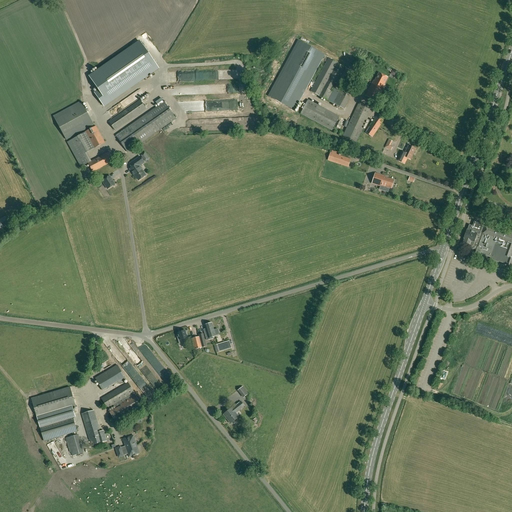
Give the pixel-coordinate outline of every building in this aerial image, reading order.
[(98,90),(94,92),(104,107),(159,69),(140,40),(88,76),(98,90)] [(324,54),(297,40),(268,96),(294,110),(324,54)] [(333,91),(341,72),(336,70),(339,62),(333,60),(330,68),(329,67),(321,86),(319,85),(317,88),(315,87),(314,91),(317,92),(316,93),(325,97),(324,98),(331,101),(335,92),(333,91)] [(370,74),(375,66),(369,62),(364,71),(370,74)] [(370,87),(365,96),(381,103),(383,99),(380,97),(385,85),(384,84),(388,77),(378,73),(374,81),(373,81),(370,87)] [(346,109),(352,96),(347,94),(344,100),(340,98),(340,100),(339,99),(338,102),(342,103),(340,107),(346,109)] [(140,99),(125,110),(131,119),(146,108),(140,99)] [(301,113),(332,130),(339,116),(308,100),(301,113)] [(66,139),(94,124),(81,101),(53,116),(66,139)] [(140,118),(152,135),(176,118),(165,102),(140,118)] [(361,132),(372,108),(359,102),(348,126),(349,126),(361,132)] [(125,110),(108,121),(115,130),(131,119),(125,110)] [(382,115),(371,135),(376,138),(387,118),(382,115)] [(140,118),(116,135),(127,152),(152,135),(140,118)] [(343,118),(339,129),(342,131),(347,120),(343,118)] [(105,142),(96,126),(85,132),(94,148),(105,142)] [(415,148),(408,145),(404,155),(402,154),(398,160),(404,163),(407,158),(410,159),(415,148)] [(149,157),(145,151),(141,154),(145,161),(149,158),(148,157),(149,157)] [(88,163),(92,172),(113,161),(108,152),(92,161),(88,163)] [(328,160),(348,167),(350,159),(330,153),(328,160)] [(139,166),(144,162),(140,157),(130,164),(133,169),(131,171),(134,175),(135,175),(139,180),(146,175),(139,166)] [(386,178),(387,177),(375,173),(372,183),(383,187),(384,186),(391,189),(394,180),(386,178)] [(108,189),(115,184),(109,176),(102,181),(108,189)] [(6,218),(0,222),(0,230),(10,224),(6,218)] [(511,232),(475,220),(473,226),(469,224),(467,230),(464,238),(461,248),(468,250),(471,251),(472,248),(477,250),(476,253),(491,258),(491,256),(506,261),(505,264),(511,266),(511,265),(511,232)] [(212,323),(205,325),(206,329),(207,332),(210,331),(210,333),(212,332),(213,337),(216,336),(212,323)] [(204,329),(207,340),(213,338),(213,337),(212,332),(210,333),(210,331),(207,332),(206,329),(204,329)] [(187,338),(185,331),(178,333),(179,337),(178,337),(180,344),(184,343),(183,339),(187,338)] [(199,334),(199,337),(202,348),(202,347),(207,346),(203,333),(199,334)] [(191,338),(194,349),(194,350),(202,348),(199,337),(191,338)] [(111,350),(118,346),(114,340),(107,344),(111,350)] [(229,341),(218,344),(220,351),(232,348),(229,341)] [(75,389),(71,375),(67,376),(71,390),(75,389)] [(104,391),(123,382),(121,377),(119,377),(118,375),(101,384),(104,391)] [(116,422),(142,406),(128,383),(102,399),(116,422)] [(70,387),(31,398),(37,417),(72,406),(73,408),(76,407),(70,387)] [(224,415),(231,423),(239,417),(236,413),(243,408),(239,403),(232,408),(224,415)] [(72,406),(37,417),(40,428),(73,418),(75,418),(73,408),(72,406)] [(94,410),(82,414),(88,435),(100,432),(94,410)] [(40,428),(44,441),(77,431),(73,418),(40,428)] [(100,432),(88,435),(89,441),(90,440),(92,445),(106,441),(103,431),(100,432)] [(72,456),(83,453),(78,434),(67,437),(72,456)] [(127,450),(122,452),(120,447),(116,448),(119,457),(128,454),(129,456),(138,453),(136,447),(137,447),(133,436),(123,439),(127,450)] [(55,453),(62,470),(69,468),(58,442),(50,445),(53,454),(55,453)]
